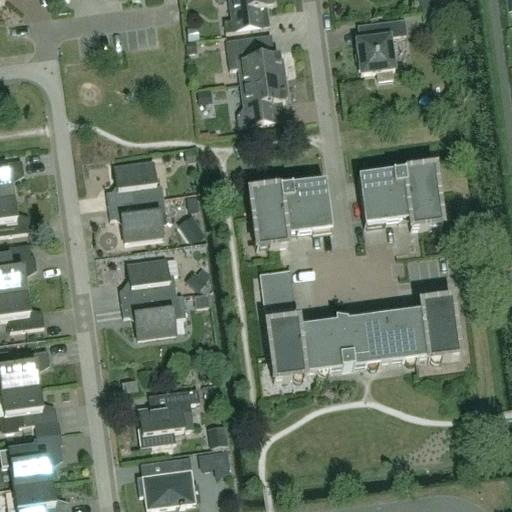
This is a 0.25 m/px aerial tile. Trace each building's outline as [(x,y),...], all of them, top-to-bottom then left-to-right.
[(274,7),(273,0),(228,0),(231,25),(223,26),(225,38),(262,33),(259,14),(272,12),(271,7),(274,7)] [(434,14),(433,3),(421,4),(422,15),(434,14)] [(378,30),(380,43),(355,46),(360,80),(377,78),(378,86),(392,84),(391,76),(394,76),(389,42),(405,40),(403,26),(378,30)] [(198,33),(187,34),(188,46),(199,45),(198,33)] [(240,89),(284,83),(282,64),(279,64),(278,59),(254,63),(251,43),(225,46),(229,75),(238,74),(240,89)] [(196,47),(186,49),(187,60),(197,59),(196,47)] [(287,102),(284,83),(240,89),(244,120),(236,121),(238,133),(276,128),(273,109),(285,107),(284,102),(287,102)] [(0,205),(13,204),(9,181),(23,179),(21,166),(0,168),(0,205)] [(127,209),(163,204),(161,191),(155,191),(152,168),(114,173),(117,197),(106,198),(107,212),(127,209)] [(399,229),(398,223),(408,221),(410,236),(428,234),(427,225),(440,223),(433,174),(402,178),(402,179),(392,180),(392,179),(357,184),(363,228),(365,227),(364,227),(383,225),(383,231),(399,229)] [(330,232),(326,205),(324,188),(289,193),(289,194),(279,195),(279,194),(248,199),(254,248),(267,246),(268,255),(287,252),(285,238),(295,236),(296,242),(311,240),(310,234),(328,232),(330,232)] [(16,226),(13,204),(0,205),(0,241),(31,237),(29,224),(16,226)] [(163,204),(127,209),(107,212),(109,226),(120,224),(124,247),(162,242),(161,231),(166,230),(165,218),(163,204)] [(0,302),(25,299),(22,276),(36,274),(34,261),(1,266),(0,262),(0,261),(0,302)] [(176,302),(173,281),(167,282),(165,266),(127,271),(130,295),(119,296),(121,310),(176,302)] [(263,318),(295,313),(290,276),(258,280),(263,318)] [(206,287),(193,277),(186,286),(198,297),(206,287)] [(28,321),(25,299),(0,302),(0,326),(7,325),(9,337),(44,333),(42,320),(28,321)] [(175,340),(173,325),(185,323),(182,301),(176,302),(121,310),(122,323),(134,322),(137,345),(175,340)] [(427,366),(427,368),(429,367),(428,362),(439,360),(440,366),(458,363),(451,306),(427,309),(429,324),(343,335),(342,329),(344,329),(342,329),(331,330),(329,331),(331,331),(332,337),(291,342),(289,327),(265,330),(273,388),(291,385),(291,380),(302,379),(302,384),(304,384),(304,382),(427,366)] [(0,398),(0,399),(38,394),(35,371),(49,370),(47,356),(9,362),(8,357),(0,357),(0,398)] [(135,386),(121,388),(123,398),(137,396),(135,386)] [(41,417),(38,394),(0,399),(3,421),(0,421),(0,429),(1,435),(5,439),(13,438),(16,433),(22,432),(56,428),(55,415),(41,417)] [(140,452),(139,452),(139,454),(175,449),(175,448),(174,448),(173,438),(183,437),(181,420),(191,419),(190,410),(199,409),(197,396),(170,399),(172,411),(138,415),(140,434),(137,434),(140,452)] [(13,494),(51,489),(48,466),(61,465),(59,452),(22,457),(22,454),(0,456),(0,469),(0,473),(10,472),(13,494)] [(162,480),(136,483),(139,502),(143,501),(144,511),(174,511),(199,509),(197,490),(192,491),(189,463),(160,467),(162,480)] [(54,511),(51,489),(13,494),(15,511),(67,511),(67,510),(54,511)]
